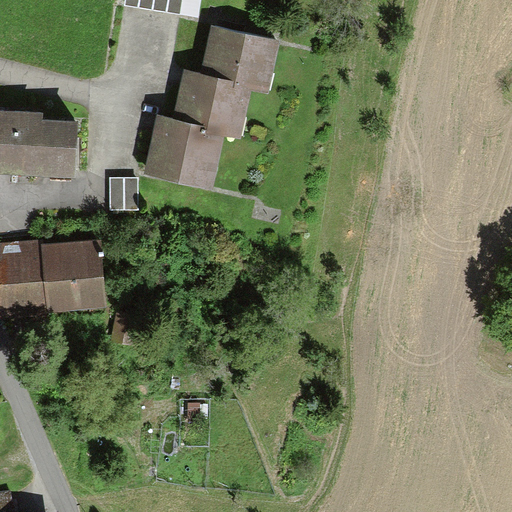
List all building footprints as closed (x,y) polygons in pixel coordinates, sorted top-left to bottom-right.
[(125,0),(125,4),(199,16),(201,1),(194,0),(125,0)] [(252,89),(269,93),(280,42),(212,25),(201,72),(237,81),(236,85),(252,89)] [(206,131),(225,136),(241,140),(252,89),(236,85),(237,81),(201,72),(186,69),(174,119),(207,127),(206,131)] [(0,113),(0,173),(72,177),(75,125),(40,123),(40,115),(0,113)] [(157,116),(145,173),(212,189),(225,136),(206,131),(207,127),(174,119),(157,116)] [(109,178),(109,209),(139,208),(138,177),(109,178)] [(0,266),(4,304),(98,295),(92,238),(0,247),(0,266)]
